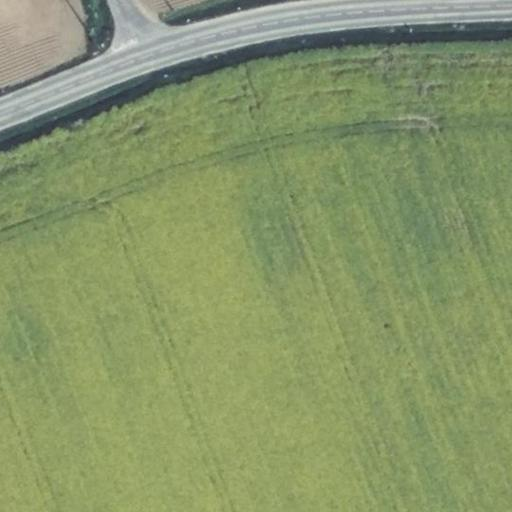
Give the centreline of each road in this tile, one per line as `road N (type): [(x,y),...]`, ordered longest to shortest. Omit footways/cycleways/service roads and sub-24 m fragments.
road 1 (secondary): [(142,57),(323,14),(511,5)]
road 2 (secondary): [(0,113),(142,57)]
